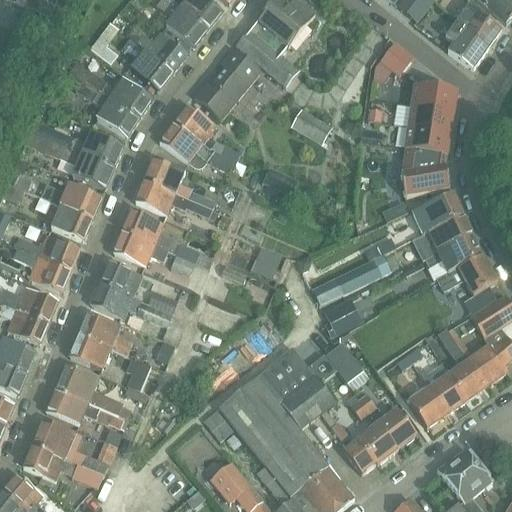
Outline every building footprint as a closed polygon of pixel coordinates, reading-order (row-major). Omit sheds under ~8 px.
[(165,29),(192,52),(207,34),(168,3),(164,0),(162,0),(155,9),(171,22),(165,29)] [(170,0),(168,3),(207,34),(222,16),(202,0),(170,0)] [(217,0),(228,8),(234,0),(217,0)] [(256,25),(251,31),(281,56),(286,50),(287,51),(314,18),(300,7),(294,14),(288,9),(289,8),(278,0),(275,0),(255,25),(256,25)] [(384,0),(393,7),(396,9),(403,0),(384,0)] [(403,0),(396,9),(395,10),(414,25),(432,2),(434,0),(403,0)] [(511,0),(475,0),(474,1),(505,29),(511,20),(511,0)] [(43,4),(38,16),(49,21),(54,9),(43,4)] [(474,42),(488,53),(500,35),(470,7),(458,24),(468,30),(477,38),(474,42)] [(454,47),(448,56),(472,74),(488,53),(474,42),(477,38),(468,30),(458,24),(445,42),(454,47)] [(105,50),(117,34),(109,27),(90,53),(110,69),(118,60),(105,50)] [(278,60),(281,56),(251,31),(247,35),(234,50),(271,79),(284,90),(296,75),(278,60)] [(141,52),(172,76),(187,58),(160,36),(147,51),(143,49),(141,52)] [(129,73),(156,95),(172,76),(141,52),(129,43),(122,52),(136,64),(129,73)] [(75,47),(68,57),(77,63),(84,53),(75,47)] [(395,47),(380,66),(399,81),(413,62),(395,47)] [(208,84),(201,92),(194,102),(221,124),(260,75),(232,53),(221,68),(224,71),(212,87),(208,84)] [(75,80),(139,122),(152,102),(122,83),(115,93),(107,87),(81,70),(75,80)] [(76,96),(103,113),(97,123),(126,142),(139,122),(75,80),(74,81),(81,86),(76,96)] [(414,89),(411,111),(454,118),(457,96),(414,89)] [(188,109),(173,128),(201,150),(215,131),(188,109)] [(411,111),(408,132),(451,139),(454,118),(411,111)] [(369,113),(367,125),(379,127),(381,114),(369,113)] [(320,149),(331,132),(302,115),(291,132),(320,149)] [(35,126),(30,137),(114,172),(123,150),(91,137),(86,148),(75,143),(40,128),(35,126)] [(173,128),(158,147),(186,168),(187,167),(192,171),(195,173),(197,172),(200,172),(202,171),(205,167),(210,155),(209,155),(201,150),(173,128)] [(406,154),(447,160),(448,160),(451,139),(408,132),(404,154),(406,154)] [(361,146),(376,148),(378,136),(362,134),(361,146)] [(73,180),(105,193),(114,172),(30,137),(25,148),(77,170),(73,180)] [(214,146),(210,155),(221,160),(224,151),(214,146)] [(210,155),(205,167),(230,180),(239,159),(224,151),(221,160),(210,155)] [(447,160),(406,154),(402,179),(406,202),(450,195),(446,172),(445,172),(447,160)] [(18,162),(14,172),(25,177),(29,166),(18,162)] [(143,185),(179,200),(179,199),(185,202),(185,203),(214,215),(216,216),(219,208),(189,195),(190,193),(179,188),(184,176),(152,163),(143,185)] [(262,187),(287,200),(295,184),(270,172),(262,187)] [(18,179),(13,190),(24,196),(25,195),(27,196),(32,185),(18,179)] [(143,185),(134,206),(166,219),(173,202),(177,203),(179,200),(143,185)] [(24,196),(13,190),(7,188),(1,201),(19,209),(24,196)] [(60,210),(92,224),(101,202),(68,188),(65,198),(45,190),(40,202),(60,210)] [(427,209),(412,217),(422,239),(427,236),(464,221),(463,219),(453,198),(427,209)] [(329,202),(325,210),(339,217),(343,209),(329,202)] [(211,223),(214,215),(185,203),(182,210),(211,223)] [(403,207),(395,210),(400,221),(408,218),(403,207)] [(51,232),(83,245),(92,224),(60,210),(51,232)] [(121,237),(167,256),(173,258),(176,259),(176,260),(194,267),(199,257),(187,253),(186,256),(176,252),(179,245),(159,237),(163,228),(162,228),(131,215),(121,237)] [(0,216),(0,242),(10,221),(0,216)] [(422,239),(412,244),(423,265),(425,264),(437,257),(472,241),(472,239),(464,221),(427,236),(422,239)] [(334,225),(329,234),(337,238),(342,229),(334,225)] [(121,237),(112,258),(145,271),(149,261),(163,267),(167,256),(121,237)] [(17,253),(70,275),(79,254),(47,241),(43,249),(39,248),(38,251),(18,243),(17,246),(8,242),(5,248),(17,253)] [(437,257),(425,264),(429,271),(440,265),(446,276),(446,277),(482,261),(472,241),(437,257)] [(374,247),(363,254),(368,263),(380,257),(374,247)] [(29,283),(61,297),(70,275),(17,253),(14,261),(23,265),(23,266),(31,269),(29,273),(32,274),(29,283)] [(298,264),(296,266),(302,277),(308,273),(311,266),(308,261),(307,259),(298,264)] [(373,264),(334,283),(342,300),(381,281),(390,276),(382,259),(373,264)] [(189,281),(194,267),(176,260),(170,273),(189,281)] [(464,306),(471,320),(496,304),(489,291),(496,287),(482,261),(446,277),(446,276),(435,282),(443,296),(464,285),(472,300),(464,306)] [(109,266),(100,288),(132,302),(140,283),(144,285),(145,281),(109,266)] [(100,288),(91,310),(126,326),(128,322),(125,320),(132,302),(100,288)] [(0,300),(0,305),(49,326),(58,305),(26,291),(21,301),(3,293),(0,300)] [(148,308),(172,318),(177,304),(153,295),(148,308)] [(496,304),(471,320),(470,321),(479,335),(482,332),(486,338),(491,337),(500,332),(511,324),(511,311),(504,299),(496,304)] [(350,304),(325,317),(329,326),(325,329),(332,342),(362,327),(350,304)] [(7,335),(40,348),(49,326),(0,305),(0,319),(12,324),(7,335)] [(134,318),(167,331),(172,320),(138,306),(134,318)] [(88,318),(78,341),(110,354),(126,361),(126,360),(127,359),(129,354),(132,347),(116,341),(120,332),(88,318)] [(451,330),(437,340),(445,352),(453,364),(454,363),(460,371),(449,379),(467,404),(487,391),(469,366),(469,365),(466,361),(471,358),(453,333),(451,330)] [(490,351),(469,365),(469,366),(487,391),(507,377),(502,370),(511,361),(511,348),(506,341),(500,332),(491,337),(486,338),(482,332),(479,335),(483,342),(485,346),(490,351)] [(78,341),(69,361),(102,375),(110,354),(78,341)] [(0,368),(26,379),(36,356),(3,343),(0,349),(0,368)] [(162,347),(155,363),(167,368),(174,352),(162,347)] [(340,348),(325,360),(346,388),(362,376),(340,348)] [(266,471),(264,473),(297,511),(344,511),(354,504),(299,434),(320,418),(330,431),(341,447),(348,442),(337,426),(335,427),(325,414),(334,407),(292,352),(220,413),(266,471)] [(417,352),(396,367),(402,375),(423,360),(417,352)] [(131,363),(125,375),(132,378),(127,391),(140,396),(150,371),(131,363)] [(0,392),(18,400),(26,379),(0,368),(0,392)] [(422,383),(429,393),(447,418),(448,417),(467,404),(449,379),(442,369),(431,376),(422,383)] [(66,370),(55,396),(117,421),(122,409),(100,400),(93,397),(99,384),(66,370)] [(128,393),(125,400),(137,405),(145,408),(148,401),(128,393)] [(426,433),(447,418),(429,393),(409,407),(426,433)] [(55,396),(46,417),(78,431),(83,419),(96,424),(96,423),(120,433),(124,424),(117,421),(55,396)] [(367,399),(358,405),(368,418),(376,412),(367,399)] [(0,427),(5,430),(11,417),(14,408),(0,402),(0,427)] [(358,405),(350,411),(359,424),(361,424),(368,418),(358,405)] [(217,414),(203,425),(220,446),(233,435),(217,414)] [(377,429),(397,455),(416,440),(396,414),(377,429)] [(168,423),(159,435),(166,440),(175,428),(168,423)] [(32,450),(103,480),(107,469),(75,455),(82,441),(43,424),(32,450)] [(377,471),(397,455),(377,429),(357,445),(358,446),(343,457),(362,480),(376,469),(377,471)] [(233,439),(226,445),(233,454),(240,448),(233,439)] [(32,450),(22,472),(55,486),(60,475),(72,480),(71,483),(97,493),(103,480),(32,450)] [(437,478),(462,509),(464,511),(477,511),(470,503),(492,487),(466,455),(437,478)] [(266,511),(231,469),(211,486),(230,509),(236,504),(242,511),(266,511)] [(285,511),(283,511),(297,511),(264,473),(258,478),(285,511)] [(3,497),(20,511),(40,511),(36,508),(42,500),(34,493),(33,493),(17,479),(3,497)] [(20,511),(3,497),(0,499),(0,511),(20,511)]
